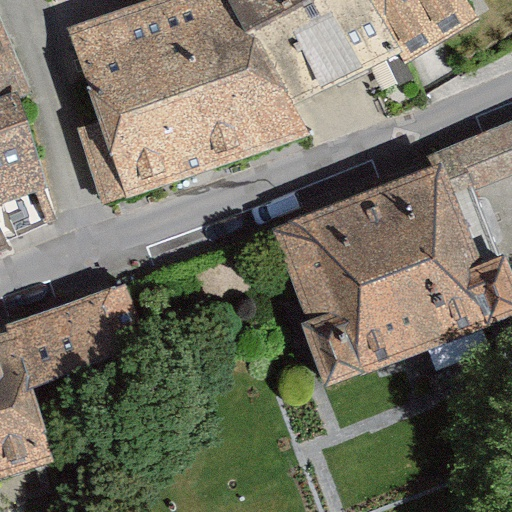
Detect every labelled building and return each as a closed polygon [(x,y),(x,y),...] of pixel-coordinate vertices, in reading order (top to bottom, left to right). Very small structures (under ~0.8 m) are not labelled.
[(143,0),(74,32),(131,189),(318,130),(303,95),(404,46),(415,58),(487,15),(477,0),(143,0)] [(0,246),(76,211),(1,4),(0,4),(0,246)] [(276,221),(337,377),(511,308),(511,235),(488,245),(468,196),(511,178),(511,120),(431,151),(432,161),(276,221)] [(128,286),(12,325),(16,336),(29,376),(145,337),(128,286)] [(16,336),(0,340),(0,476),(54,460),(29,376),(16,336)]
